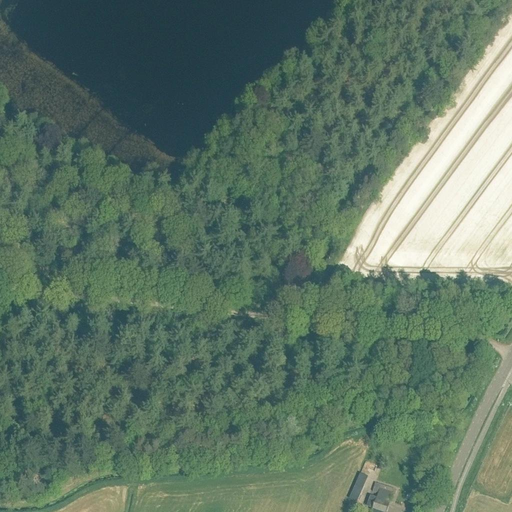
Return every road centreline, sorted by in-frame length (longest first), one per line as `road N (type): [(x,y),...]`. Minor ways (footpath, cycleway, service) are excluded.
road 1 (track): [(511,355),(474,341),(0,283)]
road 2 (tertiary): [(438,511),(503,371)]
